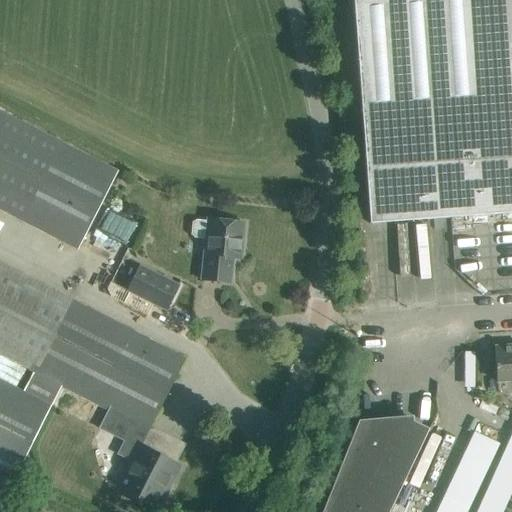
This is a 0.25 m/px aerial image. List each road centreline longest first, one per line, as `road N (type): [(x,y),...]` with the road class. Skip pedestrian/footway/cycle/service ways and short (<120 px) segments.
road 1 (unclassified): [(250,511),(284,451),(301,394),(327,247),(325,164),(290,0)]
road 2 (residential): [(511,312),(361,321)]
